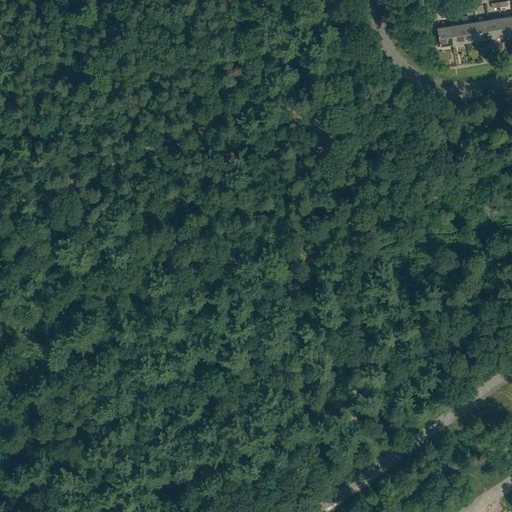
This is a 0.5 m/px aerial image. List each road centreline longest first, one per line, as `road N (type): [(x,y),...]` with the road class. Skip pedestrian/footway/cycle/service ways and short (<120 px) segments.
road 1 (track): [(346,4),(226,108),(0,214)]
road 2 (tertiary): [(511,371),(316,511)]
road 3 (unclassified): [(511,84),(447,87),(403,70),(370,0)]
